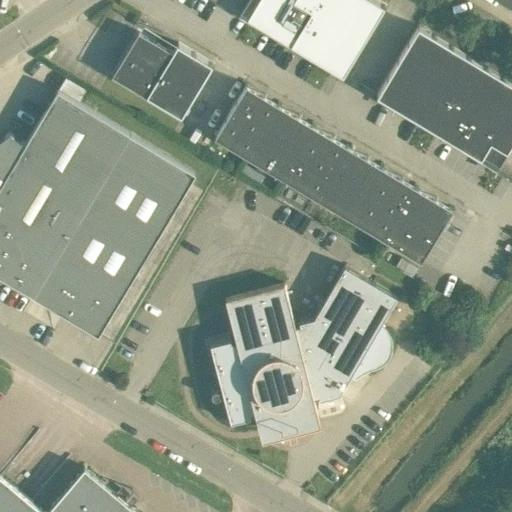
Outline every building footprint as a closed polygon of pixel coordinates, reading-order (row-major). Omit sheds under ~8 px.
[(343,73),(384,5),(376,0),(256,0),(247,16),(343,73)] [(418,25),(377,94),(427,124),(468,55),(418,25)] [(181,114),(212,63),(177,42),(172,50),(138,30),(112,73),(181,114)] [(511,81),(468,55),(427,124),(447,136),(449,132),(499,163),(511,141),(511,81)] [(0,137),(0,274),(32,294),(130,132),(78,101),(85,89),(65,77),(58,89),(57,88),(25,141),(8,132),(0,137)] [(246,83),(217,131),(215,135),(249,155),(280,104),(246,83)] [(284,176),(286,172),(315,125),(280,104),(249,155),(284,176)] [(318,197),(320,193),(349,145),(315,125),(286,172),(284,176),(318,197)] [(130,132),(32,294),(98,333),(195,171),(130,132)] [(352,217),(354,214),(383,166),(349,145),(320,193),(318,197),(352,217)] [(386,238),(388,235),(417,186),(383,166),(354,214),(352,217),(386,238)] [(421,258),(448,213),(452,207),(417,186),(388,235),(386,238),(394,242),(421,258)] [(222,388),(218,389),(216,388),(215,388),(213,389),(212,390),(211,392),(211,393),(211,394),(212,395),(213,396),(214,397),(216,397),(217,397),(218,397),(218,396),(219,395),(224,394),(230,420),(251,415),(250,412),(255,410),(257,419),(306,406),(316,404),(313,395),(318,393),(319,397),(339,392),(350,373),(355,376),(357,375),(363,371),(369,368),(376,366),(380,364),(383,361),(386,358),(388,355),(390,351),(391,347),(392,343),(391,338),(390,334),(388,330),(386,328),(380,322),(396,294),(344,263),(314,315),(299,319),(300,322),(295,323),(284,281),(225,297),(236,339),(231,340),(230,337),(210,342),(222,388)] [(0,511),(139,511),(84,465),(45,511),(0,473),(0,511)]
